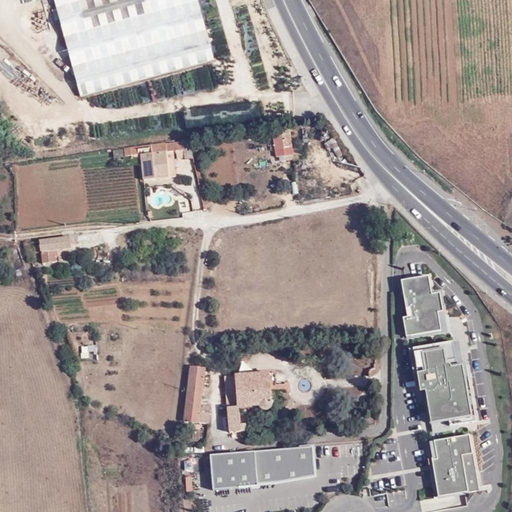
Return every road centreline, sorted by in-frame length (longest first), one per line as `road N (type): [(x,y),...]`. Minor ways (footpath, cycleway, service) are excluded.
road 1 (secondary): [(397,175),(339,98),(288,0)]
road 2 (secondary): [(397,175),(416,204),(511,294)]
road 3 (secondary): [(511,264),(397,175)]
